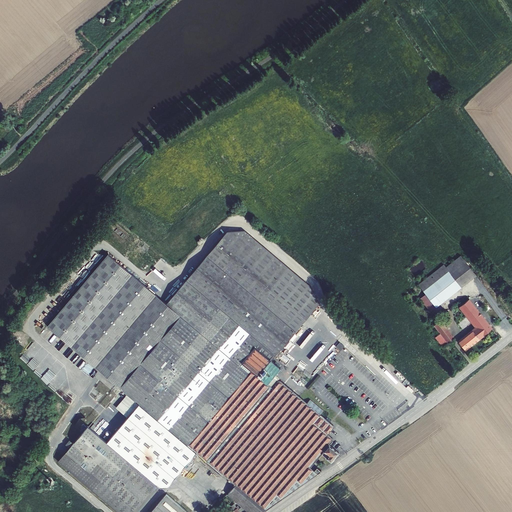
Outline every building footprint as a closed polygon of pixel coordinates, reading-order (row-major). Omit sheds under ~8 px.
[(108,254),(47,326),(139,404),(107,442),(88,426),(58,461),(118,511),(132,511),(156,484),(160,487),(168,487),(196,452),(206,461),(235,485),(227,495),(243,509),(246,511),(262,511),(265,510),(265,511),(321,471),(313,464),(322,454),(331,462),(339,453),(329,445),(333,441),(332,438),(328,434),(333,429),(334,428),(333,425),(330,422),(326,419),(320,414),(307,403),(299,397),(298,395),(280,381),(278,381),(277,381),(272,387),(267,384),(273,378),(281,368),(271,360),(274,356),(319,303),(311,288),(244,231),(227,232),(166,304),(108,254)] [(142,256),(148,248),(144,244),(141,241),(139,244),(141,246),(137,251),(142,256)] [(436,307),(476,275),(461,256),(446,268),(444,265),(419,285),(426,294),(421,299),(430,311),(436,307)] [(492,329),(469,300),(460,307),(476,327),(458,341),(465,350),(492,329)] [(443,347),(454,338),(440,321),(435,325),(441,333),(436,337),(443,347)] [(366,350),(371,345),(356,330),(351,335),(366,350)] [(297,367),(291,374),(306,386),(311,379),(297,367)] [(273,378),(267,384),(272,387),(277,381),(273,378)] [(56,384),(55,385),(53,383),(51,386),(57,391),(60,388),(56,384)] [(62,384),(58,395),(67,398),(71,387),(62,384)] [(310,399),(307,403),(320,414),(324,411),(310,399)] [(187,511),(166,494),(150,511),(187,511)]
